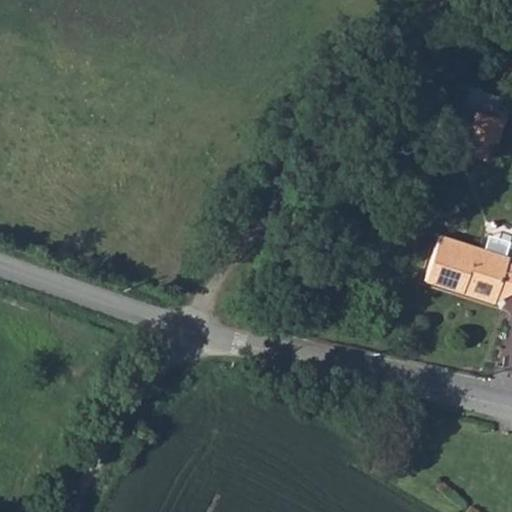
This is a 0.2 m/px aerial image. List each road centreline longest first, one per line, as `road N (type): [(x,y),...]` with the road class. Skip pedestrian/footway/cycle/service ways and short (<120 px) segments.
road 1 (track): [(437,0),(332,101),(176,325),(73,511)]
road 2 (tertiary): [(511,408),(176,325),(0,265)]
